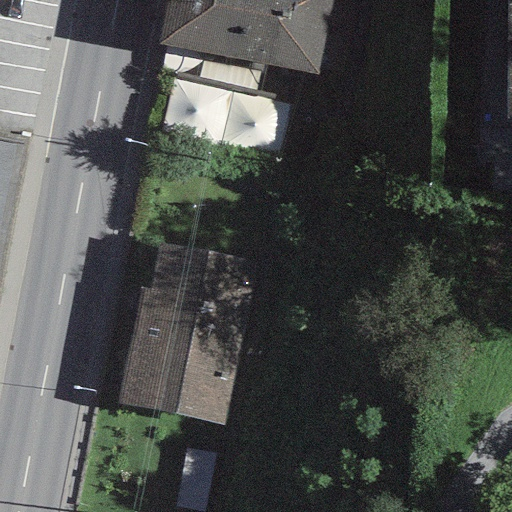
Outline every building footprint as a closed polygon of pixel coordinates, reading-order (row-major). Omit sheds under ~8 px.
[(316,74),(331,0),(167,0),(159,46),(316,74)] [(170,148),(288,168),(298,113),(179,93),(170,148)] [(0,142),(0,262),(22,145),(0,142)] [(159,242),(149,289),(246,311),(256,264),(159,242)] [(116,404),(223,424),(246,311),(149,289),(138,289),(116,404)]
